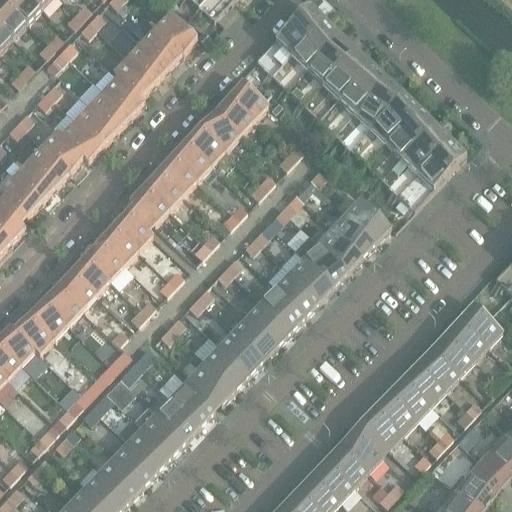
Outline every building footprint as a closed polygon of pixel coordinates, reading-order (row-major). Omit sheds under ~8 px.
[(42,16),(25,0),(0,0),(0,4),(28,31),(42,16)] [(56,1),(54,0),(25,0),(42,16),(56,1)] [(125,7),(118,0),(117,0),(109,9),(116,16),(125,7)] [(185,0),(198,12),(209,0),(185,0)] [(214,28),(240,0),(209,0),(198,12),(214,28)] [(28,31),(0,4),(0,32),(14,45),(28,31)] [(83,27),(92,18),(84,11),(76,20),(79,23),(83,27)] [(273,84),(325,29),(309,13),(257,68),(273,84)] [(83,27),(79,23),(76,20),(67,29),(75,36),(83,27)] [(106,27),(98,20),(90,29),(97,36),(106,27)] [(197,46),(181,30),(171,21),(157,36),(183,61),(197,46)] [(106,27),(97,36),(107,45),(118,34),(108,24),(106,27)] [(97,36),(90,29),(81,38),(88,45),(97,36)] [(288,98),(341,43),(325,29),(273,84),(288,98)] [(0,59),(14,45),(0,32),(0,59)] [(183,61),(157,36),(142,51),(169,76),(183,61)] [(205,36),(198,44),(205,51),(212,43),(205,36)] [(55,57),(64,48),(56,40),(48,49),(55,57)] [(304,113),(356,58),(341,43),(288,98),(304,113)] [(47,66),(55,57),(48,49),(39,59),(47,66)] [(78,57),(70,49),(61,58),(69,66),(78,57)] [(169,76),(142,51),(128,66),(155,91),(169,76)] [(69,66),(61,58),(53,68),(60,75),(69,66)] [(320,128),(372,73),(356,58),(304,113),(320,128)] [(155,91),(128,66),(114,81),(141,105),(155,91)] [(27,86),(36,77),(28,70),(19,79),(27,86)] [(335,143),(388,88),(372,73),(320,128),(335,143)] [(27,86),(19,79),(11,88),(18,95),(27,86)] [(141,105),(114,81),(118,85),(105,100),(131,124),(145,109),(141,105)] [(351,158),(403,103),(388,88),(335,143),(351,158)] [(269,114),(256,102),(242,89),(228,104),(254,129),(269,114)] [(54,108),(62,99),(55,91),(46,100),(54,108)] [(54,108),(46,100),(37,110),(45,117),(54,108)] [(131,124),(105,100),(91,114),(117,139),(131,124)] [(367,173),(419,118),(403,103),(351,158),(367,173)] [(254,129),(228,104),(214,119),(240,144),(254,129)] [(117,139),(91,114),(76,129),(79,132),(103,154),(117,139)] [(382,188),(435,133),(419,118),(367,173),(382,188)] [(240,144),(214,119),(200,134),(226,159),(240,144)] [(26,137),(34,128),(27,121),(18,130),(26,137)] [(79,132),(76,129),(69,122),(56,137),(58,140),(59,139),(79,160),(89,169),(103,154),(79,132)] [(26,137),(18,130),(9,139),(17,146),(26,137)] [(399,204),(450,148),(435,133),(382,188),(399,204)] [(226,159),(200,134),(186,149),(212,173),(226,159)] [(313,153),(323,143),(314,135),(305,145),(313,153)] [(79,160),(59,139),(58,140),(44,155),(70,179),(84,165),(88,170),(89,169),(79,160)] [(414,218),(467,163),(450,148),(399,204),(414,218)] [(212,173),(186,149),(172,163),(198,188),(212,173)] [(295,168),(304,159),(296,152),(288,161),(295,168)] [(70,179),(44,155),(30,169),(56,194),(70,179)] [(295,168),(288,161),(279,170),(286,177),(295,168)] [(198,188),(172,163),(157,178),(184,203),(198,188)] [(56,194),(30,169),(16,184),(42,209),(56,194)] [(184,203),(157,178),(143,193),(169,218),(184,203)] [(318,194),(326,185),(319,178),(310,187),(318,194)] [(267,198),(275,189),(268,182),(260,191),(267,198)] [(42,209),(16,184),(1,200),(6,204),(0,209),(0,210),(22,231),(42,209)] [(318,194),(310,187),(302,196),(309,203),(318,194)] [(267,198),(260,191),(251,200),(258,207),(267,198)] [(169,218),(143,193),(129,208),(133,212),(127,219),(149,239),(169,218)] [(391,235),(379,223),(361,206),(347,221),(376,250),(391,235)] [(290,224),(298,214),(291,207),(282,216),(290,224)] [(26,235),(22,231),(0,210),(0,239),(11,250),(26,235)] [(239,227),(247,218),(240,211),(231,220),(239,227)] [(281,233),(290,224),(282,216),(274,226),(281,233)] [(149,239),(127,219),(113,234),(139,259),(153,243),(149,239)] [(230,236),(239,227),(231,220),(223,229),(230,236)] [(376,250),(347,221),(332,236),(362,265),(376,250)] [(139,259),(113,234),(98,249),(125,274),(139,259)] [(362,265),(332,236),(319,251),(348,279),(362,265)] [(262,253),(270,244),(263,237),(254,246),(262,253)] [(0,261),(11,250),(0,239),(0,261)] [(211,257),(219,248),(212,241),(203,250),(211,257)] [(253,262),(262,253),(254,246),(245,255),(253,262)] [(125,274),(98,249),(84,263),(111,288),(125,274)] [(202,266),(211,257),(203,250),(195,259),(202,266)] [(348,279),(319,251),(304,266),(334,294),(348,279)] [(111,288),(84,263),(70,278),(79,287),(96,303),(111,288)] [(233,283),(242,274),(235,266),(226,275),(233,283)] [(334,294),(304,266),(290,281),(320,309),(334,294)] [(511,301),(511,269),(496,286),(511,301)] [(225,292),(233,283),(226,275),(217,285),(225,292)] [(96,303),(79,287),(70,278),(56,293),(82,318),(96,303)] [(184,285),(177,278),(168,287),(176,294),(184,285)] [(320,309),(290,281),(276,295),(306,324),(320,309)] [(176,294),(168,287),(159,296),(167,303),(176,294)] [(82,318),(56,293),(42,308),(68,333),(82,318)] [(306,324),(276,295),(262,310),(292,339),(306,324)] [(205,312),(214,303),(206,296),(198,305),(205,312)] [(205,312),(198,305),(189,314),(197,321),(205,312)] [(147,323),(156,314),(149,307),(140,316),(147,323)] [(68,333),(42,308),(28,323),(54,347),(68,333)] [(292,339),(262,310),(248,325),(278,353),(292,339)] [(503,339),(489,326),(473,311),(458,326),(488,355),(503,339)] [(139,332),(147,323),(140,316),(131,325),(139,332)] [(54,347),(28,323),(15,337),(10,333),(40,363),(40,362),(54,347)] [(177,342),(186,333),(178,325),(170,335),(177,342)] [(278,353),(248,325),(234,340),(264,368),(278,353)] [(488,355),(458,326),(444,341),(474,369),(488,355)] [(40,363),(10,333),(0,343),(0,352),(33,383),(46,368),(40,362),(40,363)] [(177,342),(170,335),(161,344),(168,351),(177,342)] [(119,353),(128,344),(121,336),(112,346),(119,353)] [(264,368),(234,340),(220,354),(250,383),(264,368)] [(474,369),(444,341),(430,356),(460,384),(474,369)] [(33,383),(0,352),(0,380),(8,388),(19,398),(33,383)] [(250,383),(220,354),(206,369),(236,398),(250,383)] [(460,384),(430,356),(416,370),(446,399),(460,384)] [(117,379),(125,370),(118,362),(109,372),(117,379)] [(142,379),(151,369),(143,362),(134,372),(142,379)] [(236,398),(206,369),(186,391),(215,419),(236,398)] [(446,399),(416,370),(402,385),(432,414),(446,399)] [(108,388),(117,379),(109,372),(101,381),(108,388)] [(128,393),(137,384),(129,377),(120,386),(128,393)] [(501,395),(510,386),(502,379),(493,388),(501,395)] [(432,414),(402,385),(388,400),(418,429),(432,414)] [(119,403),(128,393),(120,386),(112,395),(119,403)] [(492,404),(501,395),(493,388),(485,397),(492,404)] [(215,419),(186,391),(171,406),(201,435),(215,419)] [(89,408),(97,399),(90,392),(81,401),(89,408)] [(418,429),(388,400),(374,415),(404,443),(418,429)] [(201,435),(171,406),(157,421),(187,449),(201,435)] [(83,414),(76,407),(67,416),(75,423),(83,414)] [(116,422),(108,414),(101,407),(92,416),(100,423),(110,433),(116,427),(116,422)] [(473,424),(481,415),(474,408),(465,417),(473,424)] [(404,443),(374,415),(353,436),(383,465),(404,443)] [(75,423),(67,416),(58,425),(66,432),(75,423)] [(91,432),(100,423),(92,416),(84,425),(91,432)] [(464,434),(473,424),(465,417),(457,426),(464,434)] [(187,449),(157,421),(143,436),(173,464),(187,449)] [(511,447),(511,429),(504,436),(503,437),(511,447)] [(46,453),(55,444),(47,436),(39,445),(46,453)] [(72,453),(79,445),(80,443),(73,436),(64,445),(72,453)] [(173,464),(143,436),(129,450),(158,479),(173,464)] [(383,465),(353,436),(338,452),(369,480),(383,465)] [(511,482),(511,447),(503,437),(501,438),(502,439),(490,450),(495,455),(480,469),(503,491),(511,482)] [(445,454),(453,445),(446,438),(437,447),(445,454)] [(46,453),(39,445),(30,455),(38,462),(46,453)] [(72,453),(64,445),(56,454),(63,462),(72,453)] [(445,454),(437,447),(428,456),(436,463),(445,454)] [(158,479),(129,450),(115,465),(144,494),(158,479)] [(369,480),(338,452),(325,466),(355,495),(369,480)] [(422,478),(431,469),(423,462),(414,471),(422,478)] [(144,494),(115,465),(100,480),(130,509),(144,494)] [(18,482),(27,473),(20,466),(11,475),(18,482)] [(44,482),(52,473),(45,466),(36,475),(44,482)] [(355,495),(325,466),(311,481),(340,510),(355,495)] [(472,511),(486,511),(503,491),(480,469),(468,485),(461,480),(452,493),(451,493),(450,494),(472,511)] [(10,491),(18,482),(11,475),(2,484),(10,491)] [(35,491),(44,482),(36,475),(27,484),(35,491)] [(127,511),(130,509),(100,480),(86,495),(104,511),(127,511)] [(338,511),(340,510),(311,481),(296,496),(313,511),(338,511)] [(395,506),(404,496),(396,489),(388,498),(395,506)] [(472,511),(450,494),(449,495),(449,496),(439,508),(444,511),(472,511)] [(15,511),(24,503),(17,495),(8,505),(15,511)] [(104,511),(86,495),(72,510),(74,511),(104,511)] [(313,511),(296,496),(282,511),(283,511),(313,511)] [(383,511),(389,511),(395,506),(388,498),(379,507),(383,511)]
